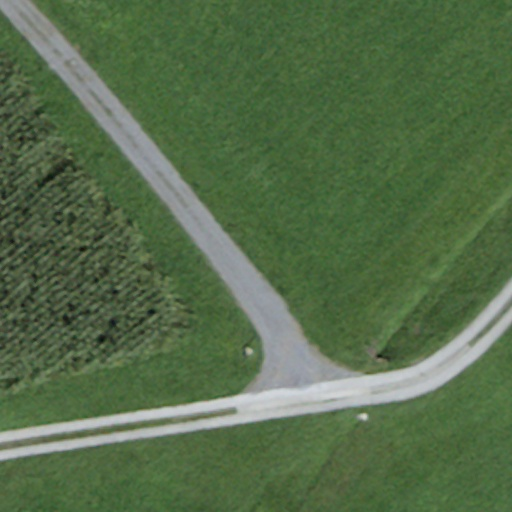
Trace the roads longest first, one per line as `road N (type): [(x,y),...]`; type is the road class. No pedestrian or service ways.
road 1 (track): [(0,450),(404,385),(477,343),(511,301)]
road 2 (track): [(301,402),(277,323),(4,0)]
